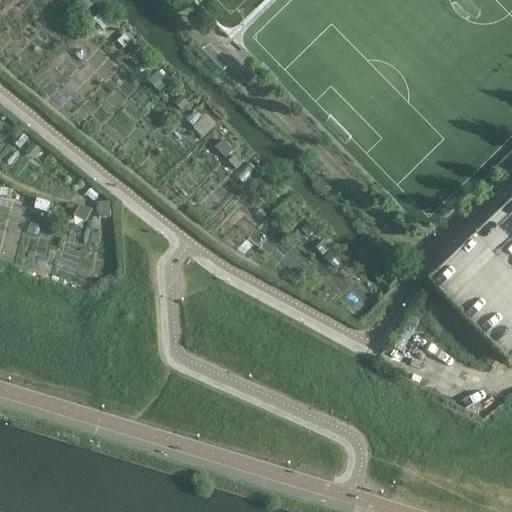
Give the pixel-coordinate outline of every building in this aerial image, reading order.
[(85,0),(82,0),(77,6),(85,13),(92,6),(85,0)] [(101,15),(93,23),(105,34),(112,26),(101,15)] [(124,37),(117,44),(124,51),(130,44),(124,37)] [(135,49),(126,58),(135,66),(143,58),(135,49)] [(1,55),(0,55),(0,62),(4,67),(9,62),(1,55)] [(158,74),(148,84),(161,96),(171,86),(158,74)] [(182,98),(174,106),(182,113),(190,105),(182,98)] [(194,114),(186,122),(192,129),(201,120),(194,114)] [(206,117),(193,131),(203,141),(216,127),(206,117)] [(223,144),(216,151),(226,161),(233,154),(223,144)] [(44,155),(33,147),(27,155),(38,162),(44,155)] [(235,158),(229,164),(237,171),(242,165),(235,158)] [(8,192),(0,190),(0,192),(0,198),(7,200),(8,192)] [(97,197),(90,191),(85,198),(92,203),(97,197)] [(268,191),(260,200),(270,209),(278,200),(268,191)] [(49,205),(37,201),(34,212),(46,215),(49,205)] [(511,362),(511,203),(430,284),(502,358),(509,365),(511,362)] [(109,205),(97,206),(98,221),(110,220),(109,205)] [(288,205),(280,213),(288,221),(296,212),(288,205)] [(91,214),(80,207),(74,218),(86,225),(91,214)] [(298,214),(291,221),(298,227),(305,220),(298,214)] [(324,240),(315,248),(323,255),(331,247),(324,240)] [(334,249),(325,258),(335,268),(344,258),(334,249)]
